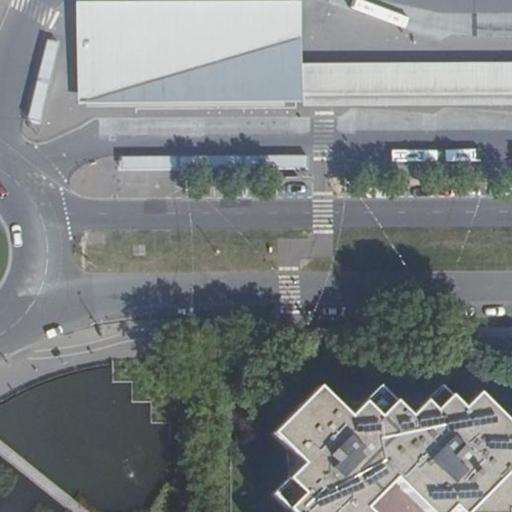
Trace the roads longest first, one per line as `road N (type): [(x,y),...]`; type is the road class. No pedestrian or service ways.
road 1 (secondary): [(38,293),(511,289)]
road 2 (secondary): [(511,211),(41,215)]
